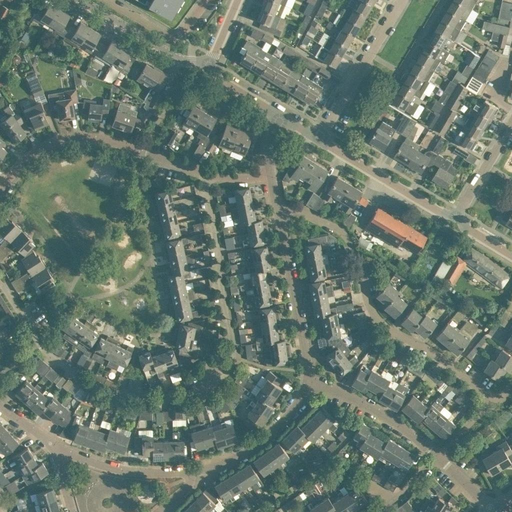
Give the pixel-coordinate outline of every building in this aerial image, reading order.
[(141,0),(144,2),(145,2),(145,0),(149,0),(150,1),(148,4),(171,18),(176,9),(172,7),(175,2),(179,4),(179,3),(176,1),(176,0),(141,0)] [(285,5),(273,0),(264,0),(261,8),(280,16),(285,5)] [(350,0),(348,4),(366,15),(372,5),(364,0),(350,0)] [(456,0),(454,0),(449,9),(466,19),(472,9),(456,0)] [(456,0),(472,9),(477,0),(456,0)] [(511,2),(502,1),(498,21),(509,23),(509,20),(511,20),(511,14),(511,2)] [(45,21),(50,25),(60,9),(50,3),(46,10),(40,6),(33,18),(44,24),(45,21)] [(326,6),(326,5),(321,3),(322,3),(316,14),(321,16),(327,6),(326,6)] [(342,15),(360,25),(366,15),(348,4),(342,15)] [(10,10),(2,6),(0,9),(0,16),(5,19),(10,10)] [(280,16),(261,8),(257,20),(269,25),(267,30),(279,36),(280,32),(274,30),(280,16)] [(60,9),(50,25),(56,28),(54,30),(64,37),(71,25),(66,22),(70,15),(60,9)] [(443,20),(460,30),(467,20),(466,19),(449,9),(443,20)] [(306,14),(300,25),(305,28),(311,17),(306,14)] [(336,25),(341,28),(354,36),(360,25),(342,15),(336,25)] [(314,20),(311,25),(318,29),(321,24),(314,20)] [(454,40),(460,30),(443,20),(437,30),(454,40)] [(483,28),(494,31),(508,33),(510,27),(485,20),(483,28)] [(71,25),(64,37),(80,46),(81,43),(91,28),(81,22),(77,28),(71,25)] [(311,25),(305,35),(311,38),(314,34),(315,34),(318,29),(311,25)] [(91,28),(81,43),(86,46),(85,49),(95,55),(102,43),(97,40),(101,34),(91,28)] [(260,39),(265,41),(269,35),(265,33),(253,28),(250,35),(260,39)] [(341,28),(335,39),(347,46),(354,36),(341,28)] [(437,30),(431,40),(442,47),(445,42),(453,47),(456,41),(454,40),(437,30)] [(508,34),(508,33),(494,31),(492,39),(499,41),(498,45),(504,47),(508,34)] [(274,38),(269,35),(265,41),(271,43),(274,38)] [(304,50),(311,38),(305,35),(299,46),(304,50)] [(323,45),(327,48),(341,56),(347,46),(335,39),(329,35),(323,45)] [(108,46),(102,43),(95,55),(111,64),(112,62),(121,46),(111,40),(108,46)] [(442,47),(431,40),(424,51),(441,60),(444,62),(450,52),(442,47)] [(282,51),(286,54),(290,48),(285,45),(279,42),(277,46),(276,48),(282,51)] [(481,42),(477,49),(482,52),(487,46),(481,42)] [(121,46),(112,62),(117,65),(116,67),(126,74),(133,62),(128,59),(132,52),(121,46)] [(286,54),(296,60),(300,54),(290,48),(286,54)] [(335,67),(341,56),(327,48),(321,58),(335,67)] [(246,49),(240,61),(250,67),(257,56),(246,49)] [(257,56),(250,67),(260,73),(272,55),(261,49),(257,56)] [(485,55),(497,61),(500,56),(489,49),(485,55)] [(464,61),(468,63),(475,67),(481,56),(475,53),(471,50),(464,61)] [(424,51),(418,61),(435,71),(441,60),(424,51)] [(296,60),(307,66),(310,61),(300,54),(296,60)] [(272,55),(260,73),(271,79),(278,68),(282,61),(272,55)] [(482,60),(493,67),(497,61),(485,55),(482,60)] [(479,65),(490,72),(493,67),(482,60),(479,65)] [(418,61),(412,71),(428,81),(435,71),(418,61)] [(146,63),(137,79),(158,92),(169,74),(159,69),(158,70),(146,63)] [(468,63),(462,73),(468,77),(475,67),(468,63)] [(476,71),(487,77),(490,72),(479,65),(476,71)] [(108,66),(104,79),(113,82),(117,69),(108,66)] [(278,68),(271,79),(281,86),(288,74),(288,73),(278,67),(278,68)] [(328,79),(331,73),(321,67),(317,72),(328,79)] [(288,74),(281,86),(291,92),(298,80),(302,74),(292,68),(288,74)] [(25,73),(34,96),(43,92),(34,69),(25,73)] [(79,70),(73,71),(76,85),(82,84),(79,70)] [(410,75),(408,74),(405,80),(406,81),(424,92),(430,96),(436,85),(428,81),(412,71),(410,75)] [(465,83),(468,77),(462,73),(458,71),(455,76),(465,83)] [(472,76),(483,83),(487,77),(476,71),(472,76)] [(298,80),(291,92),(302,98),(309,86),(312,81),(302,75),(302,74),(298,80)] [(472,76),(469,81),(480,88),(483,83),(472,76)] [(117,78),(113,84),(118,86),(122,81),(117,78)] [(451,80),(445,91),(450,94),(457,84),(451,80)] [(309,86),(302,98),(312,104),(319,93),(322,87),(312,81),(309,86)] [(400,92),(420,104),(423,99),(420,98),(424,92),(406,81),(400,92)] [(469,81),(466,87),(469,89),(477,94),(480,88),(469,81)] [(461,83),(454,95),(462,100),(469,89),(466,87),(461,83)] [(76,89),(64,90),(65,98),(57,100),(60,119),(75,117),(72,103),(78,102),(76,89)] [(445,91),(438,101),(444,105),(450,94),(445,91)] [(151,103),(149,105),(155,108),(163,95),(158,92),(151,103)] [(414,114),(420,104),(400,92),(393,102),(414,114)] [(447,106),(450,107),(456,111),(462,100),(454,95),(447,106)] [(103,104),(96,103),(96,102),(95,102),(95,101),(94,101),(84,99),(82,112),(89,113),(88,120),(96,121),(96,118),(101,119),(101,116),(107,117),(110,100),(103,99),(103,104)] [(435,110),(434,112),(439,116),(440,114),(439,113),(444,105),(438,101),(437,100),(431,108),(435,110)] [(472,106),(491,118),(497,107),(486,100),(482,105),(476,101),(473,106),(472,106)] [(48,123),(45,113),(43,109),(44,109),(41,102),(24,109),(27,116),(29,115),(35,128),(48,123)] [(3,109),(9,116),(0,122),(14,141),(26,133),(19,124),(24,121),(11,103),(3,109)] [(115,117),(112,125),(130,131),(133,124),(144,127),(154,110),(148,107),(148,106),(141,119),(135,117),(137,111),(130,108),(131,106),(120,103),(117,111),(114,110),(113,116),(115,117)] [(195,127),(204,112),(193,105),(189,111),(186,109),(182,114),(186,117),(181,125),(187,129),(186,131),(191,134),(195,127)] [(472,113),(469,118),(484,128),(491,118),(472,106),(469,112),(472,113)] [(450,107),(443,118),(452,123),(458,112),(456,111),(450,107)] [(204,112),(195,127),(200,130),(197,135),(203,139),(215,118),(204,112)] [(432,127),(439,116),(434,112),(427,124),(432,127)] [(396,130),(402,134),(411,118),(404,113),(401,119),(402,120),(396,130)] [(411,118),(402,134),(408,137),(415,124),(417,121),(411,118)] [(444,134),(452,123),(443,118),(436,129),(444,134)] [(462,128),(462,129),(478,139),(484,128),(469,118),(466,123),(465,123),(462,128)] [(388,133),(392,127),(382,121),(371,140),(385,148),(392,136),(388,133)] [(208,142),(206,146),(204,148),(205,148),(211,152),(217,143),(223,146),(221,148),(222,149),(222,150),(230,153),(232,149),(240,129),(227,124),(221,138),(213,133),(208,142)] [(164,142),(170,145),(178,132),(172,129),(164,142)] [(240,129),(232,149),(243,154),(239,164),(249,168),(253,152),(246,149),(252,134),(240,129)] [(462,129),(456,139),(472,149),(474,150),(477,144),(475,143),(478,139),(462,129)] [(418,148),(409,163),(422,171),(426,164),(431,167),(433,163),(439,154),(448,140),(442,136),(433,151),(431,150),(426,151),(425,153),(418,148)] [(418,148),(420,144),(408,137),(397,156),(409,163),(418,148)] [(198,159),(205,148),(204,148),(206,146),(200,143),(192,155),(198,159)] [(454,151),(456,152),(465,157),(468,152),(457,145),(454,151)] [(439,154),(433,163),(440,167),(434,178),(447,186),(454,175),(446,170),(452,161),(439,154)] [(300,175),(306,178),(315,163),(303,156),(296,167),(291,164),(282,178),(288,182),(292,177),(297,180),(300,175)] [(315,163),(306,178),(312,182),(308,187),(315,191),(327,170),(315,163)] [(162,184),(156,176),(151,180),(157,188),(162,184)] [(332,197),(339,201),(349,184),(337,176),(328,192),(325,198),(330,201),(332,197)] [(349,184),(339,201),(346,205),(343,209),(348,212),(352,206),(361,191),(349,184)] [(235,195),(236,201),(256,197),(254,191),(250,192),(249,187),(227,191),(228,197),(235,195)] [(156,198),(152,199),(153,205),(172,200),(170,189),(155,193),(156,198)] [(306,204),(312,208),(318,197),(312,194),(306,204)] [(362,196),(359,201),(366,206),(369,200),(362,196)] [(237,207),(230,208),(231,213),(253,209),(252,204),(257,203),(256,197),(236,201),(237,207)] [(318,197),(312,208),(318,211),(325,200),(318,197)] [(172,200),(153,205),(154,211),(159,210),(160,215),(182,210),(187,209),(186,203),(179,205),(178,199),(172,200)] [(365,228),(373,233),(398,247),(400,242),(417,252),(427,236),(377,207),(365,228)] [(239,218),(240,223),(260,219),(259,213),(254,214),(253,209),(231,213),(232,219),(239,218)] [(157,221),(158,227),(177,222),(176,217),(183,215),(182,210),(160,215),(161,220),(157,221)] [(343,222),(350,229),(358,212),(356,211),(354,215),(351,213),(343,222)] [(355,229),(359,232),(369,217),(365,214),(355,229)] [(6,217),(0,223),(0,231),(6,238),(1,243),(0,244),(4,248),(22,230),(12,221),(11,222),(6,217)] [(240,223),(239,223),(240,229),(247,228),(248,233),(268,229),(267,224),(267,223),(262,224),(261,219),(260,219),(240,223)] [(179,228),(177,222),(158,227),(160,232),(164,231),(165,237),(187,232),(186,226),(179,228)] [(269,235),(268,229),(248,233),(243,234),(244,240),(242,240),(243,246),(266,241),(264,236),(269,235)] [(22,230),(4,248),(9,253),(15,246),(25,256),(32,249),(35,245),(31,241),(32,240),(22,230)] [(301,252),(302,257),(322,254),(329,252),(322,254),(321,248),(328,247),(327,243),(336,241),(336,238),(328,233),(307,237),(309,244),(304,245),(305,251),(301,252)] [(163,247),(164,253),(183,249),(182,243),(189,242),(188,236),(166,241),(167,246),(163,247)] [(233,236),(224,238),(226,244),(227,249),(235,247),(233,236)] [(252,254),(253,260),(273,256),(272,250),(267,251),(266,245),(244,250),(245,255),(252,254)] [(462,259),(462,260),(466,262),(500,288),(503,283),(509,275),(472,247),(465,255),(462,259)] [(22,275),(20,276),(23,281),(46,267),(39,255),(37,256),(32,249),(25,256),(23,257),(21,259),(29,271),(22,275)] [(170,258),(171,263),(196,258),(193,258),(192,253),(185,254),(183,249),(164,253),(165,259),(170,258)] [(229,260),(230,264),(237,263),(238,263),(238,258),(239,258),(238,251),(227,253),(229,260)] [(308,262),(309,268),(331,263),(329,252),(322,254),(302,257),(303,263),(308,262)] [(247,266),(249,272),(271,268),(270,262),(274,262),(273,256),(253,260),(255,265),(247,266)] [(167,275),(190,271),(189,270),(188,271),(187,265),(194,264),(194,263),(197,262),(196,258),(171,263),(172,268),(168,269),(169,275),(167,275)] [(452,264),(441,282),(448,286),(450,282),(462,262),(455,258),(453,261),(452,264)] [(399,259),(395,266),(407,273),(412,266),(399,259)] [(332,269),(331,263),(309,268),(310,273),(305,274),(307,280),(326,276),(325,270),(332,269)] [(46,267),(23,281),(26,286),(28,285),(35,280),(43,293),(55,285),(52,279),(53,279),(46,267)] [(244,279),(245,284),(267,280),(266,275),(270,274),(269,268),(250,272),(251,277),(244,279)] [(394,274),(406,281),(409,277),(397,270),(394,274)] [(164,281),(165,287),(185,283),(184,277),(191,276),(190,271),(167,275),(169,280),(164,281)] [(421,284),(409,277),(406,281),(416,287),(418,288),(421,284)] [(267,280),(245,284),(246,289),(253,288),(254,294),(273,290),(272,284),(268,285),(267,280)] [(310,289),(311,294),(333,290),(332,284),(325,286),(324,280),(304,283),(305,289),(310,289)] [(376,295),(387,304),(396,294),(398,291),(388,282),(376,295)] [(171,292),(172,297),(194,293),(193,287),(186,289),(185,283),(165,287),(167,293),(171,292)] [(416,287),(412,292),(416,295),(421,290),(418,288),(416,287)] [(453,303),(434,292),(428,289),(426,293),(450,307),(453,303)] [(211,290),(198,291),(199,298),(212,297),(211,290)] [(275,296),(273,290),(254,294),(255,300),(248,301),(249,307),(271,302),(270,297),(275,296)] [(334,295),(333,290),(311,294),(312,299),(307,300),(308,306),(328,302),(327,296),(334,295)] [(169,303),(170,309),(189,305),(188,299),(195,298),(194,293),(172,297),(173,303),(169,303)] [(406,303),(396,294),(387,304),(384,307),(395,316),(406,303)] [(1,304),(7,313),(11,311),(5,302),(1,304)] [(315,316),(316,316),(337,311),(336,306),(329,308),(328,302),(308,306),(310,312),(314,311),(315,316)] [(344,303),(345,310),(354,308),(353,303),(353,302),(344,303)] [(460,307),(471,316),(474,312),(463,303),(460,307)] [(191,311),(189,305),(170,309),(171,315),(176,314),(177,320),(199,315),(198,309),(191,311)] [(260,320),(280,317),(279,311),(274,312),(274,306),(251,309),(253,321),(260,320)] [(412,331),(414,328),(414,327),(423,317),(412,308),(401,321),(412,331)] [(495,321),(499,323),(506,311),(503,309),(495,321)] [(62,336),(67,339),(79,320),(75,317),(78,314),(73,310),(61,327),(66,330),(62,336)] [(322,321),(323,326),(345,322),(343,310),(316,316),(317,322),(322,321)] [(16,320),(11,311),(7,313),(13,323),(16,320)] [(355,313),(356,320),(357,320),(357,319),(366,318),(365,311),(355,313)] [(485,321),(474,312),(471,316),(482,325),(485,321)] [(414,327),(414,328),(425,336),(436,323),(425,314),(423,317),(414,327)] [(254,326),(254,332),(277,329),(276,324),(280,323),(280,317),(260,320),(261,325),(254,326)] [(179,328),(175,327),(174,333),(193,337),(200,339),(203,319),(183,323),(180,323),(179,328)] [(79,320),(67,339),(76,345),(91,323),(86,320),(84,323),(79,320)] [(491,335),(499,323),(495,321),(488,333),(491,335)] [(325,337),(327,345),(341,338),(340,334),(347,333),(345,322),(323,326),(324,331),(319,332),(321,338),(325,337)] [(436,336),(447,345),(458,331),(447,322),(436,336)] [(8,325),(14,333),(17,331),(12,323),(8,325)] [(75,365),(80,368),(95,343),(93,341),(98,333),(94,330),(96,326),(91,323),(76,345),(84,351),(82,354),(75,365)] [(277,329),(254,332),(255,337),(262,336),(263,342),(283,339),(282,333),(278,334),(277,329)] [(22,339),(17,331),(14,333),(19,341),(22,339)] [(458,331),(447,345),(457,354),(469,340),(458,331)] [(196,358),(200,339),(193,337),(174,333),(172,339),(177,340),(176,345),(182,347),(180,354),(196,358)] [(485,334),(475,345),(479,348),(488,337),(485,334)] [(95,343),(80,368),(86,372),(93,358),(101,362),(104,356),(113,338),(107,335),(106,339),(101,337),(97,344),(95,343)] [(374,342),(369,336),(363,341),(369,347),(374,342)] [(113,338),(104,356),(110,358),(106,365),(111,367),(121,347),(116,344),(118,340),(113,338)] [(326,363),(330,368),(345,356),(350,351),(343,342),(341,338),(327,345),(332,351),(326,356),(329,361),(326,363)] [(270,347),(270,352),(290,350),(289,344),(285,344),(284,339),(283,339),(262,342),(262,348),(270,347)] [(57,342),(52,350),(57,353),(62,346),(57,342)] [(378,350),(381,352),(384,347),(375,342),(369,352),(375,355),(378,350)] [(245,344),(246,355),(255,354),(255,349),(251,349),(251,344),(245,344)] [(121,347),(111,367),(116,369),(119,363),(125,365),(133,348),(128,345),(126,349),(121,347)] [(470,359),(479,348),(475,345),(466,356),(470,359)] [(62,346),(57,353),(64,358),(68,351),(61,347),(62,346)] [(160,348),(167,367),(169,374),(180,370),(182,374),(196,366),(188,359),(185,363),(179,358),(176,359),(172,349),(167,351),(166,346),(160,348)] [(389,352),(392,354),(395,349),(391,347),(389,350),(384,347),(381,352),(378,358),(384,361),(389,352)] [(157,372),(159,378),(164,376),(161,369),(167,367),(160,348),(155,350),(156,355),(151,356),(157,372)] [(152,374),(157,372),(151,356),(149,351),(144,353),(143,349),(137,351),(144,369),(149,367),(152,374)] [(394,358),(399,361),(402,357),(404,354),(395,349),(392,354),(396,356),(394,358)] [(511,355),(502,349),(495,361),(506,368),(509,370),(511,365),(511,355)] [(291,356),(290,350),(270,352),(271,358),(264,359),(265,365),(287,362),(287,356),(291,356)] [(345,356),(330,368),(333,373),(337,370),(340,374),(358,360),(354,355),(348,360),(345,356)] [(399,361),(408,366),(411,361),(407,359),(402,357),(399,361)] [(35,369),(43,376),(51,367),(40,358),(34,364),(37,367),(35,369)] [(498,380),(506,368),(495,361),(491,358),(484,371),(498,380)] [(423,375),(423,376),(427,371),(411,361),(408,366),(423,375)] [(361,389),(363,385),(369,373),(364,370),(366,366),(362,364),(351,383),(361,389)] [(369,373),(363,385),(372,389),(381,374),(375,371),(377,367),(374,365),(369,373)] [(51,367),(43,376),(44,375),(49,379),(52,381),(53,380),(59,374),(51,367)] [(240,372),(247,377),(249,373),(242,369),(240,372)] [(433,388),(436,383),(440,379),(428,369),(427,371),(423,376),(422,378),(433,388)] [(381,374),(372,389),(380,394),(381,395),(389,380),(384,376),(387,372),(383,370),(381,375),(381,374)] [(267,378),(261,387),(275,397),(281,388),(277,385),(281,379),(269,371),(265,377),(267,378)] [(14,372),(4,384),(9,388),(18,376),(14,372)] [(234,381),(238,383),(243,387),(249,378),(247,377),(240,372),(234,381)] [(94,378),(99,381),(101,382),(103,377),(96,373),(94,378)] [(66,380),(59,374),(53,380),(57,383),(55,384),(60,388),(62,386),(67,380),(67,379),(66,380)] [(67,380),(62,386),(70,393),(71,392),(76,385),(69,378),(67,380)] [(114,388),(117,383),(106,378),(104,383),(114,388)] [(15,393),(23,400),(35,386),(26,379),(15,393)] [(381,395),(380,394),(378,399),(387,404),(395,389),(391,386),(393,382),(389,380),(381,395)] [(395,389),(387,404),(396,409),(409,388),(399,382),(395,389)] [(459,389),(451,382),(445,389),(448,393),(451,390),(455,393),(459,389)] [(238,383),(233,392),(240,397),(245,389),(243,387),(238,383)] [(37,384),(35,386),(23,400),(31,406),(42,393),(38,389),(41,387),(37,384)] [(250,392),(259,398),(269,405),(270,405),(275,397),(261,387),(260,387),(256,384),(250,392)] [(81,402),(82,400),(87,392),(84,392),(76,385),(71,392),(74,394),(73,395),(81,402)] [(455,393),(463,400),(467,396),(459,389),(455,393)] [(42,393),(31,406),(39,413),(42,410),(42,409),(50,400),(49,399),(45,396),(49,392),(46,390),(42,393)] [(81,402),(80,402),(92,406),(93,402),(97,404),(99,396),(87,392),(82,400),(81,402)] [(233,392),(226,401),(232,409),(238,401),(237,400),(240,397),(233,392)] [(42,409),(42,410),(49,416),(61,403),(56,399),(59,396),(55,393),(49,399),(50,400),(42,409)] [(401,407),(409,415),(421,401),(413,394),(401,407)] [(99,396),(97,404),(100,405),(99,408),(105,410),(109,399),(99,396)] [(471,400),(467,396),(463,400),(467,404),(471,407),(474,402),(471,400)] [(61,403),(49,416),(57,423),(58,422),(64,426),(73,413),(65,406),(69,401),(65,398),(61,403)] [(253,406),(267,416),(274,408),(270,405),(269,405),(259,398),(255,403),(251,400),(249,403),(253,406)] [(421,401),(409,415),(417,421),(421,418),(420,417),(428,408),(424,404),(427,401),(423,398),(421,401)] [(421,418),(419,420),(426,426),(428,424),(439,411),(443,407),(439,403),(440,401),(437,398),(421,418)] [(109,399),(105,410),(111,412),(112,409),(116,410),(119,402),(109,399)] [(215,402),(217,410),(221,409),(222,412),(231,409),(231,410),(232,409),(226,401),(225,402),(225,399),(215,402)] [(194,404),(197,412),(200,411),(201,413),(207,412),(205,405),(204,401),(194,404)] [(119,402),(116,410),(116,412),(121,414),(121,412),(126,414),(128,406),(119,402)] [(205,405),(207,412),(208,416),(214,414),(213,412),(217,410),(215,402),(205,405)] [(261,425),(267,416),(253,406),(249,403),(247,407),(251,409),(247,415),(249,416),(243,423),(251,429),(256,422),(261,425)] [(128,406),(126,414),(130,415),(129,416),(135,418),(138,409),(128,406)] [(315,414),(331,430),(338,422),(322,406),(315,414)] [(439,411),(428,424),(435,431),(447,417),(450,414),(451,413),(444,406),(439,411)] [(138,419),(152,419),(152,416),(152,408),(142,408),(138,419)] [(172,411),(172,420),(173,426),(186,425),(186,419),(184,408),(172,408),(172,411)] [(511,414),(507,409),(494,421),(499,427),(511,414)] [(163,422),(163,421),(162,421),(162,411),(152,412),(152,416),(152,419),(152,425),(157,425),(156,422),(163,422)] [(162,421),(163,421),(168,420),(172,420),(172,411),(162,411),(162,421)] [(64,426),(60,433),(74,438),(73,440),(83,443),(90,422),(87,421),(88,419),(81,417),(82,415),(74,412),(73,413),(64,426)] [(307,421),(320,433),(324,429),(328,433),(331,430),(315,414),(307,421)] [(447,417),(435,431),(444,438),(455,425),(450,420),(453,416),(450,414),(447,417)] [(307,421),(301,428),(309,437),(313,440),(317,436),(321,440),(323,437),(320,433),(307,421)] [(90,422),(83,443),(93,446),(98,430),(93,428),(94,423),(90,422)] [(196,449),(207,445),(200,424),(200,422),(189,426),(193,439),(196,449)] [(221,423),(222,427),(228,444),(238,441),(235,431),(232,424),(226,426),(224,422),(221,423)] [(356,444),(359,446),(362,442),(369,432),(372,428),(362,422),(353,437),(358,440),(356,444)] [(200,424),(207,445),(216,443),(216,442),(212,430),(213,430),(211,425),(205,427),(204,423),(200,424)] [(301,428),(297,424),(289,432),(302,444),(309,437),(301,428)] [(98,430),(93,446),(103,450),(104,445),(110,429),(100,425),(98,430)] [(488,425),(479,430),(484,438),(493,432),(488,425)] [(104,445),(114,449),(119,432),(121,427),(117,426),(116,431),(110,429),(104,445)] [(0,430),(0,444),(11,435),(5,427),(0,430)] [(216,442),(216,443),(217,447),(228,444),(222,427),(213,430),(212,430),(216,442)] [(178,431),(173,432),(173,440),(173,458),(184,457),(183,440),(179,440),(178,431)] [(119,432),(114,449),(124,452),(129,435),(119,432)] [(305,448),(302,444),(289,432),(282,440),(294,452),(299,447),(303,451),(305,448)] [(362,442),(359,446),(365,450),(362,454),(366,456),(368,452),(377,437),(369,432),(362,442)] [(0,444),(0,448),(6,454),(18,442),(11,435),(0,444)] [(153,454),(152,454),(153,459),(163,458),(163,441),(157,441),(157,436),(153,437),(153,441),(153,454)] [(152,454),(153,454),(153,441),(153,437),(134,437),(134,448),(142,448),(142,454),(152,454)] [(377,437),(368,452),(377,458),(380,453),(386,442),(377,437)] [(380,453),(385,456),(382,461),(386,462),(388,458),(397,443),(388,438),(386,442),(380,453)] [(163,441),(163,458),(173,458),(173,440),(163,441)] [(327,447),(331,451),(337,445),(333,441),(327,447)] [(492,453),(501,468),(511,462),(507,456),(511,452),(511,451),(506,441),(495,447),(497,450),(492,453)] [(270,448),(283,466),(286,464),(283,460),(289,456),(278,442),(270,448)] [(397,443),(388,458),(397,464),(406,449),(397,443)] [(336,456),(340,459),(346,448),(343,446),(339,451),(336,456)] [(13,468),(18,465),(33,456),(28,447),(13,456),(7,460),(13,468)] [(317,457),(316,458),(320,463),(323,460),(320,456),(322,454),(315,447),(311,451),(317,457)] [(261,454),(272,468),(276,465),(280,470),(283,467),(283,466),(270,448),(261,454)] [(406,449),(397,464),(398,464),(395,468),(404,473),(415,454),(406,449)] [(491,474),(501,468),(492,453),(487,456),(485,453),(483,454),(475,459),(481,471),(487,468),(491,474)] [(272,469),(272,468),(261,454),(253,461),(263,475),(269,471),(272,475),(275,473),(272,469)] [(24,474),(28,472),(28,471),(39,465),(38,464),(33,456),(18,465),(24,474)] [(312,470),(320,463),(316,458),(308,466),(312,470)] [(348,464),(357,470),(360,464),(351,459),(348,464)] [(28,471),(28,472),(33,481),(48,472),(42,462),(38,464),(39,465),(28,471)] [(241,468),(253,487),(256,485),(253,481),(259,478),(250,463),(241,468)] [(343,465),(335,470),(338,475),(346,470),(343,465)] [(232,474),(241,489),(247,485),(249,490),(253,487),(241,468),(232,474)] [(366,475),(375,480),(378,475),(369,470),(366,475)] [(383,485),(393,491),(397,484),(394,482),(395,479),(394,475),(391,473),(388,479),(383,485)] [(5,485),(10,482),(7,477),(6,477),(4,474),(0,476),(0,485),(1,487),(5,485)] [(223,479),(235,498),(239,496),(236,492),(241,489),(232,474),(223,479)] [(290,476),(295,483),(299,481),(294,474),(290,476)] [(440,495),(445,490),(431,475),(426,480),(440,495)] [(291,486),(295,483),(290,476),(286,479),(291,486)] [(326,476),(318,482),(321,487),(329,481),(326,476)] [(232,500),(235,498),(223,479),(214,485),(224,500),(229,496),(232,500)] [(10,482),(5,485),(11,494),(19,490),(16,486),(18,485),(14,480),(10,482)] [(276,497),(287,489),(282,482),(278,485),(280,488),(273,493),(276,497)] [(309,488),(312,492),(315,490),(318,494),(323,490),(321,487),(318,482),(309,488)] [(348,492),(358,506),(367,500),(357,486),(352,490),(349,486),(346,488),(348,492)] [(36,493),(38,503),(56,498),(53,488),(36,493)] [(208,511),(218,511),(219,511),(213,506),(216,504),(218,506),(221,503),(211,491),(207,495),(203,491),(195,499),(208,511)] [(340,497),(349,511),(358,506),(348,492),(343,495),(341,491),(337,494),(338,494),(340,497)] [(299,494),(291,499),(295,504),(303,499),(299,494)] [(259,498),(264,505),(267,503),(263,495),(259,498)] [(451,495),(447,501),(453,505),(456,500),(451,495)] [(16,499),(18,509),(27,507),(25,503),(27,502),(25,497),(16,499)] [(319,503),(324,511),(336,511),(337,511),(329,500),(330,499),(328,497),(323,500),(321,497),(317,500),(319,502),(319,503)] [(333,497),(329,500),(337,511),(349,511),(340,497),(335,500),(333,497)] [(441,511),(448,511),(453,505),(447,501),(447,502),(438,497),(435,502),(427,497),(424,502),(428,505),(432,507),(437,511),(438,510),(441,511)] [(43,511),(59,508),(56,498),(38,503),(40,509),(36,510),(36,511),(43,511)] [(260,507),(264,505),(259,498),(255,500),(260,507)] [(188,506),(193,511),(208,511),(195,499),(188,506)] [(286,510),(295,504),(291,499),(283,505),(286,510)] [(406,511),(415,511),(407,500),(401,505),(406,511)] [(441,511),(438,510),(437,511),(432,507),(428,505),(424,502),(420,508),(424,511),(422,511),(441,511)] [(307,505),(311,511),(324,511),(319,503),(313,507),(310,503),(307,505)]
